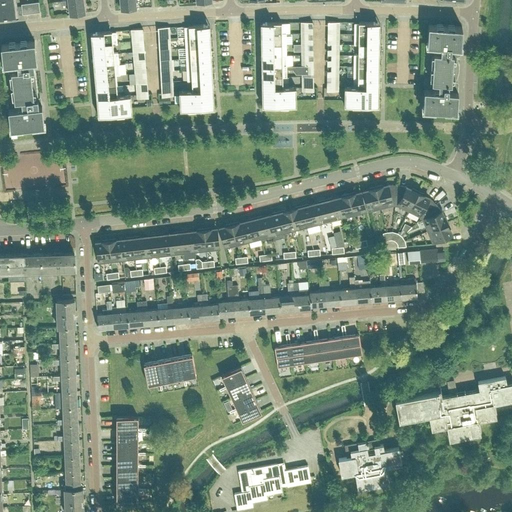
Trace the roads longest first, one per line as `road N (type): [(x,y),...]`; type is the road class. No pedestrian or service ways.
road 1 (unclassified): [(84,223),(214,207),(394,162),(452,174)]
road 2 (residential): [(244,325),(432,302),(475,241),(492,194)]
road 3 (residential): [(96,511),(90,340)]
road 4 (residential): [(90,340),(244,325)]
road 5 (residential): [(104,19),(230,11)]
road 6 (residential): [(230,11),(356,9)]
